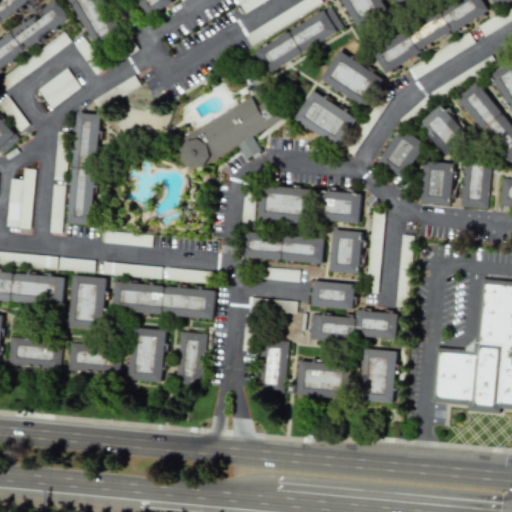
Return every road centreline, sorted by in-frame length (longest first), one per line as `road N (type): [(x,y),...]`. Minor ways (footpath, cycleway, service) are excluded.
road 1 (primary): [(404,467),(0,429)]
road 2 (primary): [(109,486),(274,501)]
road 3 (primary): [(274,501),(399,511)]
